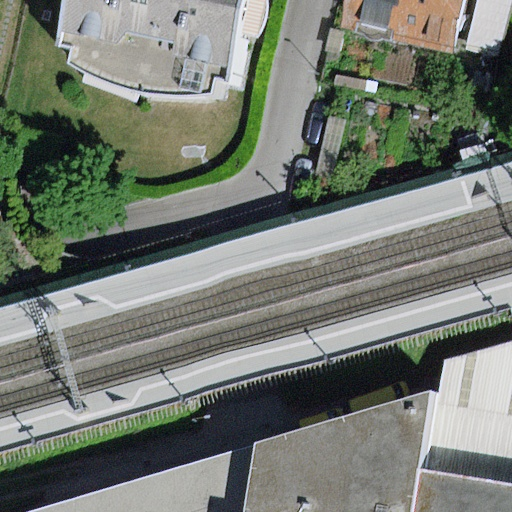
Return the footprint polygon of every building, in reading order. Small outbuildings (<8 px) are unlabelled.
[(226,81),(245,0),(66,0),(56,45),(71,49),(69,65),(91,76),(122,87),(137,94),(174,97),(195,97),(213,93),(215,78),(226,81)] [(348,0),(341,28),(451,55),(464,0),(348,0)] [(511,4),(511,0),(476,0),(465,49),(500,57),(511,4)] [(61,138),(20,129),(11,166),(52,176),(61,138)] [(511,340),(446,358),(440,402),(511,413),(511,340)] [(421,511),(440,402),(256,448),(246,511),(421,511)] [(511,511),(511,413),(440,402),(421,511),(511,511)] [(229,456),(37,511),(246,511),(256,448),(229,456)]
